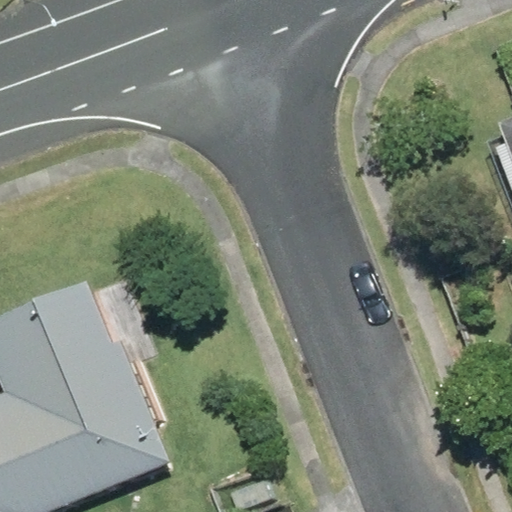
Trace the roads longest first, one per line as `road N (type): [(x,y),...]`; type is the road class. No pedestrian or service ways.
road 1 (residential): [(423,511),(335,311),(190,20)]
road 2 (tertiary): [(0,88),(190,20)]
